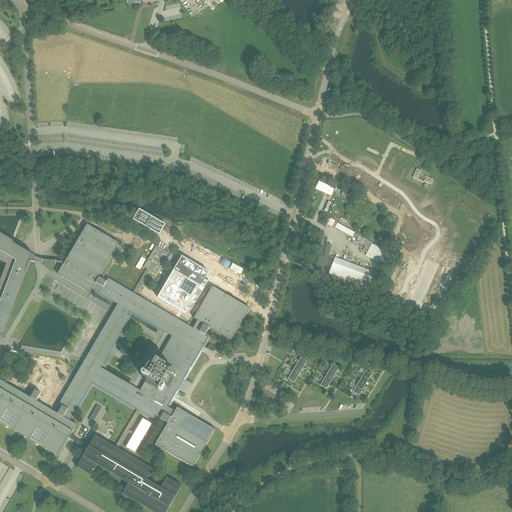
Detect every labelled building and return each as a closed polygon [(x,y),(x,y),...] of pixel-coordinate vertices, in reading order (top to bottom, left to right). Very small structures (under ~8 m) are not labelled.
[(394,147),(390,156),(398,159),(401,151),(394,147)] [(427,177),(428,174),(417,169),(413,177),(424,182),(424,181),(431,184),(433,180),(427,177)] [(331,195),(334,188),(319,182),(316,188),(331,195)] [(138,211),(133,220),(147,228),(160,234),(165,224),(152,217),(146,214),(138,211)] [(337,223),(335,227),(352,237),(355,233),(337,223)] [(18,390),(16,389),(0,379),(0,422),(2,423),(3,424),(8,427),(58,456),(63,447),(63,446),(69,438),(70,435),(71,434),(71,433),(72,431),(73,431),(74,429),(76,425),(70,421),(70,419),(72,416),(92,383),(137,409),(137,410),(136,411),(126,429),(125,429),(115,447),(95,435),(89,445),(88,448),(86,451),(79,464),(78,466),(77,467),(91,476),(98,465),(128,484),(122,494),(152,511),(166,511),(172,503),(172,502),(182,486),(167,477),(161,488),(147,480),(153,469),(118,448),(128,432),(132,434),(133,435),(126,447),(127,448),(131,450),(135,453),(152,424),(151,423),(147,421),(143,418),(134,433),(133,432),(129,430),(139,413),(140,412),(140,411),(158,422),(160,419),(168,423),(167,425),(155,445),(193,467),(215,429),(177,407),(176,409),(175,411),(168,406),(169,404),(171,401),(171,400),(173,397),(176,393),(178,389),(184,379),(185,377),(200,351),(202,348),(203,346),(208,337),(205,335),(206,335),(206,334),(208,330),(209,329),(210,328),(231,340),(250,309),(212,287),(193,318),(197,321),(193,328),(178,319),(182,312),(185,314),(188,309),(191,310),(195,304),(192,302),(196,297),(198,298),(202,292),(199,290),(203,285),(205,287),(209,280),(206,278),(209,273),(210,273),(182,256),(157,298),(179,310),(175,316),(174,317),(135,295),(150,270),(156,274),(168,253),(167,252),(163,250),(166,246),(160,242),(159,242),(157,246),(156,246),(144,267),(147,269),(132,293),(108,279),(107,282),(99,277),(100,275),(119,243),(89,225),(87,224),(87,225),(85,228),(81,234),(80,237),(65,262),(64,264),(58,274),(90,293),(92,289),(118,304),(115,308),(114,310),(112,313),(112,314),(103,329),(95,343),(95,344),(86,358),(79,371),(59,404),(62,406),(57,413),(38,402),(36,401),(41,394),(35,390),(30,397),(18,390)] [(0,336),(1,337),(30,261),(64,264),(65,262),(42,259),(32,255),(28,253),(0,235),(0,336)] [(319,255),(316,270),(325,272),(326,270),(330,271),(328,275),(371,291),(377,273),(341,259),(335,257),(334,259),(329,257),(330,251),(325,250),(326,244),(328,238),(327,236),(323,236),(319,253),(319,255)] [(210,344),(207,348),(213,352),(216,347),(210,344)] [(292,361),(303,367),(307,362),(300,358),(298,362),(293,358),(292,361)] [(296,366),(294,369),(300,373),(303,367),(292,361),(291,363),(294,364),(296,366)] [(327,369),(330,370),(336,374),(339,368),(333,365),(331,368),(325,365),(324,367),(327,369)] [(297,378),(300,373),(294,369),(292,372),(287,369),(286,371),(297,378)] [(336,374),(330,370),(327,375),(333,379),(336,374)] [(297,378),(286,371),(284,373),(290,376),(288,380),(294,383),(297,378)] [(357,373),(368,380),(372,375),(365,371),(363,374),(358,371),(357,373)] [(361,378),(359,382),(365,385),(368,380),(357,373),(356,375),(361,378)] [(324,380),(323,381),(330,384),(333,379),(327,375),(325,378),(319,375),(318,377),(321,379),(324,380)] [(330,384),(323,381),(320,386),(327,390),(330,384)] [(359,382),(356,387),(362,391),(365,385),(359,382)] [(353,385),(350,384),(349,386),(355,389),(353,392),(359,396),(362,391),(356,387),(354,385),(353,385)] [(102,408),(97,405),(88,420),(93,423),(102,408)] [(88,448),(89,445),(75,437),(70,435),(69,438),(73,440),(88,448)] [(80,445),(75,442),(72,448),(76,451),(80,445)]
